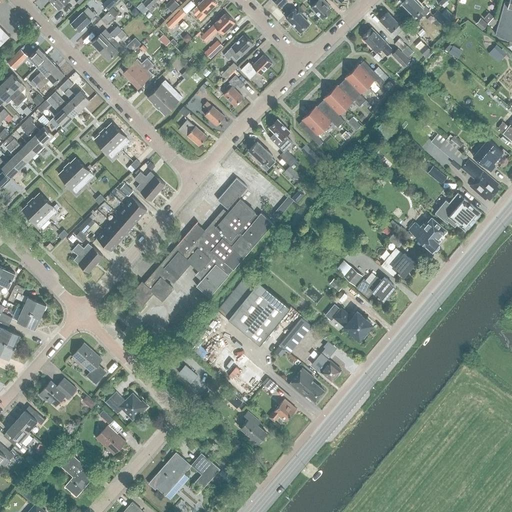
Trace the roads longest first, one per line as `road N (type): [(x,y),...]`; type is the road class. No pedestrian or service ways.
road 1 (primary): [(254,511),(511,206)]
road 2 (residential): [(96,511),(173,414),(80,314)]
road 3 (residential): [(195,178),(16,0)]
road 4 (residential): [(80,314),(195,178)]
road 5 (residential): [(195,178),(302,64)]
road 6 (residential): [(0,405),(80,314)]
